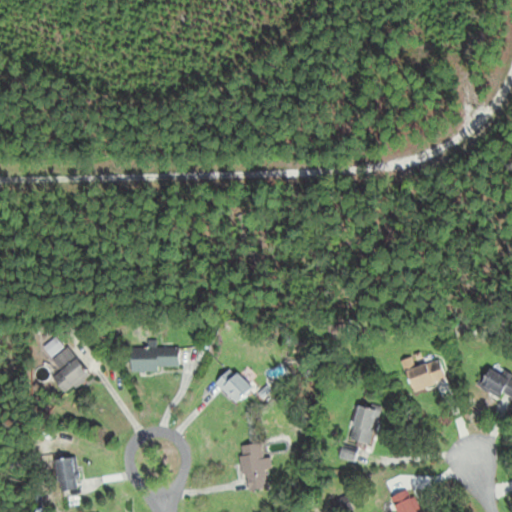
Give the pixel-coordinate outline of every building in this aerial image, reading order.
[(89,376),(59,334),(42,346),(71,388),(89,376)] [(157,347),(157,340),(148,340),(148,348),(130,348),(130,369),(179,369),(179,347),(157,347)] [(405,372),(414,392),(446,378),(438,358),(405,372)] [(231,367),(215,382),(236,404),(252,388),(231,367)] [(511,377),(490,367),(481,385),(511,400),(511,377)] [(377,410),(358,405),(350,440),(369,445),(377,410)] [(264,469),(272,468),(270,457),(264,458),(261,443),(239,446),(246,491),(267,488),(264,469)] [(76,489),(73,459),(56,461),(59,491),(76,489)] [(394,511),(397,510),(398,511),(417,511),(406,491),(387,501),(392,511),(394,511)]
